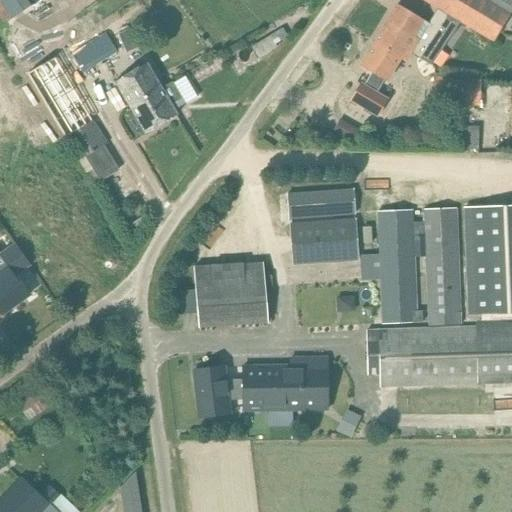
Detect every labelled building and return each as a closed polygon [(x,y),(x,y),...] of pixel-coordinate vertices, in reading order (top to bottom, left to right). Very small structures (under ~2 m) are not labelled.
[(511,0),(425,0),(438,8),(461,21),(495,41),(511,11),(511,0)] [(397,6),(374,44),(392,55),(400,41),(415,51),(414,54),(432,67),(440,55),(461,21),(438,8),(428,24),(397,6)] [(83,23),(60,37),(71,54),(93,41),(83,23)] [(129,32),(117,37),(125,56),(137,50),(129,32)] [(106,33),(93,41),(71,54),(83,74),(118,53),(106,33)] [(392,55),(374,44),(361,67),(388,83),(402,60),(408,63),(414,54),(415,51),(400,41),(392,55)] [(58,61),(29,77),(66,139),(94,123),(58,61)] [(115,83),(130,107),(161,88),(146,64),(115,83)] [(434,105),(447,106),(481,107),(482,78),(435,76),(434,105)] [(161,88),(130,107),(146,134),(177,116),(171,106),(183,99),(172,82),(161,88)] [(360,107),(335,124),(346,139),(371,121),(360,107)] [(95,124),(66,139),(79,161),(85,157),(107,144),(95,124)] [(463,126),(462,148),(479,149),(480,127),(463,126)] [(101,178),(119,169),(107,147),(89,157),(101,178)] [(85,157),(79,161),(87,173),(93,170),(85,157)] [(287,195),(289,219),(355,214),(354,190),(287,195)] [(511,205),(464,207),(468,316),(511,314),(511,205)] [(422,311),(415,311),(413,257),(425,257),(428,324),(461,323),(456,210),(423,212),(423,222),(412,222),(412,211),(377,213),(378,254),(379,279),(380,322),(422,321),(422,311)] [(290,225),(293,264),(359,259),(356,220),(290,225)] [(372,243),(371,226),(362,227),(363,243),(372,243)] [(0,311),(2,314),(30,294),(15,274),(29,264),(15,245),(2,255),(0,252),(0,311)] [(268,324),(264,262),(195,266),(199,328),(268,324)] [(182,291),(183,312),(197,311),(196,290),(182,291)] [(511,321),(476,322),(476,327),(367,331),(368,376),(381,376),(381,384),(511,379),(511,321)] [(243,367),(244,411),(327,411),(327,358),(291,358),(291,366),(243,367)] [(194,371),(200,418),(230,414),(224,367),(194,371)] [(482,389),(447,390),(400,392),(401,413),(482,410),(482,389)] [(346,412),(336,432),(351,440),(360,419),(346,412)] [(289,437),(290,419),(272,417),(271,436),(289,437)] [(79,511),(61,494),(60,495),(50,486),(40,495),(22,478),(0,500),(0,511),(79,511)]
